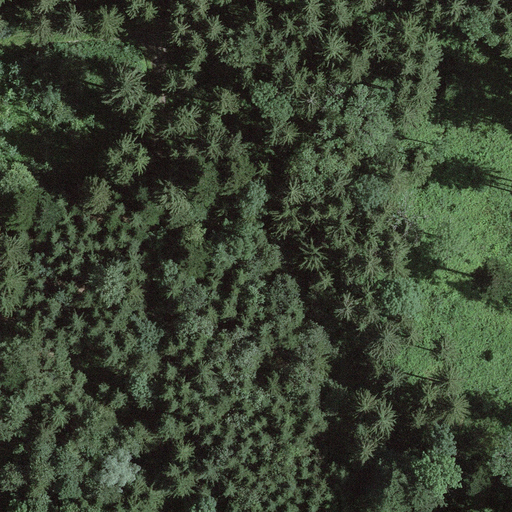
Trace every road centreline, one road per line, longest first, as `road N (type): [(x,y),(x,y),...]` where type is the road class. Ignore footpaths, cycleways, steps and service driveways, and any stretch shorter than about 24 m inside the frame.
road 1 (track): [(164,0),(148,262),(152,511)]
road 2 (track): [(161,35),(0,35)]
